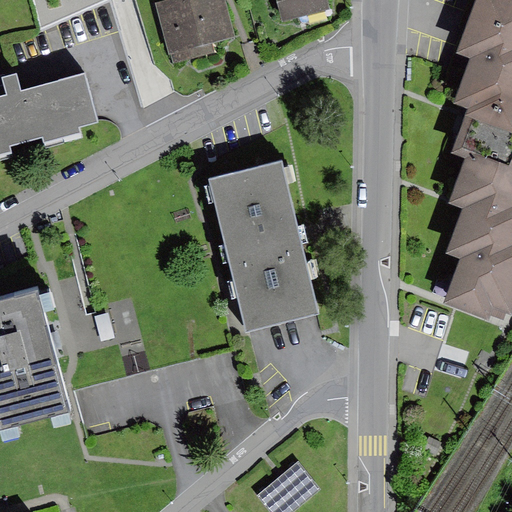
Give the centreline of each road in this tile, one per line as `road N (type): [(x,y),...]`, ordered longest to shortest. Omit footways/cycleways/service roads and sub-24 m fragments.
road 1 (residential): [(0,221),(378,29)]
road 2 (residential): [(378,29),(373,394)]
road 3 (residential): [(180,511),(302,406),(373,394)]
